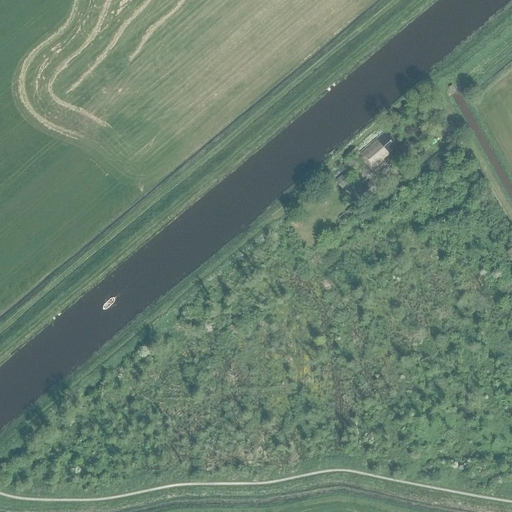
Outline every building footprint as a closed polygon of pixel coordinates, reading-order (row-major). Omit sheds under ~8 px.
[(385,161),(391,168),(395,164),(388,156),(393,153),(391,151),(398,145),(386,131),(358,155),(373,172),(385,161)] [(341,168),(347,173),(357,162),(351,157),(341,168)] [(351,182),(344,173),(335,180),(342,189),(351,182)] [(356,194),(363,202),(378,190),(371,181),(356,194)] [(355,204),(348,210),(353,215),(360,209),(355,204)]
